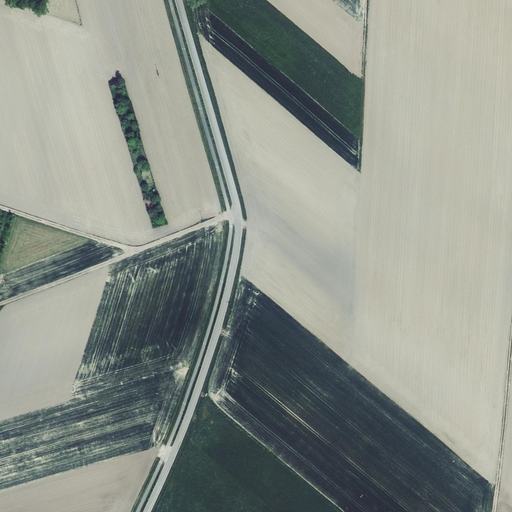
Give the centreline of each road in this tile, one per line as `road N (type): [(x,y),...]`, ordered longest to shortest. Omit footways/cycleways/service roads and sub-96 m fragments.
road 1 (tertiary): [(146,511),(217,329),(238,232),(178,0)]
road 2 (track): [(0,206),(135,250),(237,212)]
road 3 (track): [(493,511),(511,329)]
road 4 (track): [(0,302),(135,250)]
